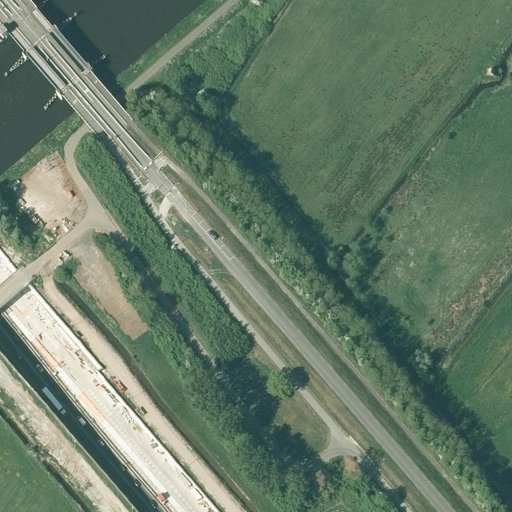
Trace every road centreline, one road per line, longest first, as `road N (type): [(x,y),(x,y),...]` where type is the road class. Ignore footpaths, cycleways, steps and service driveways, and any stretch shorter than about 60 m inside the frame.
road 1 (tertiary): [(445,511),(0,1)]
road 2 (unclassified): [(405,511),(348,445),(316,464),(278,456),(98,210)]
road 3 (motorway): [(197,511),(0,285)]
road 4 (unclassified): [(98,210),(69,163),(74,138),(233,0)]
road 5 (motorway): [(0,322),(164,511)]
road 6 (unclassified): [(0,298),(98,210)]
